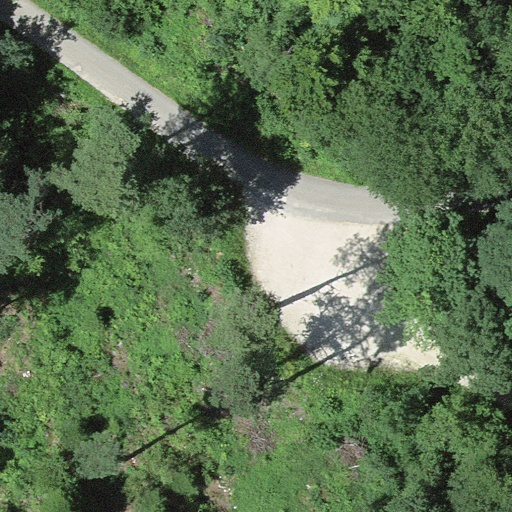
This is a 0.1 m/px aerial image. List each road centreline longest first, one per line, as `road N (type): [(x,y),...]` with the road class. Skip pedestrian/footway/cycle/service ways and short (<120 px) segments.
road 1 (unclassified): [(0,2),(268,182),(354,207),(511,197)]
road 2 (track): [(268,182),(394,326),(511,402)]
